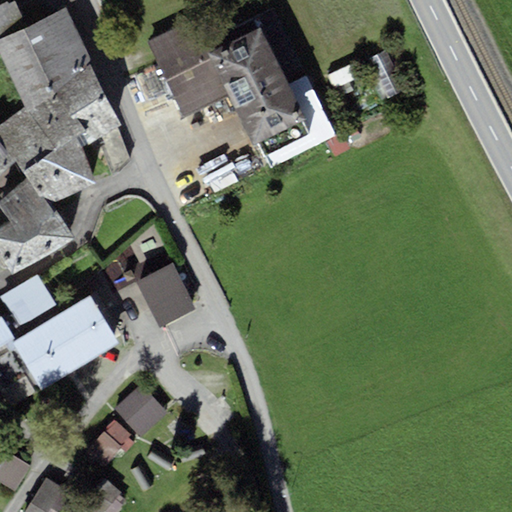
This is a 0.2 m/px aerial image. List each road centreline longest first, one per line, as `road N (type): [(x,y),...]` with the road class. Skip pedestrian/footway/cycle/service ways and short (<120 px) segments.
road 1 (residential): [(83,0),(258,399),(284,511)]
road 2 (primary): [(511,147),(437,0)]
